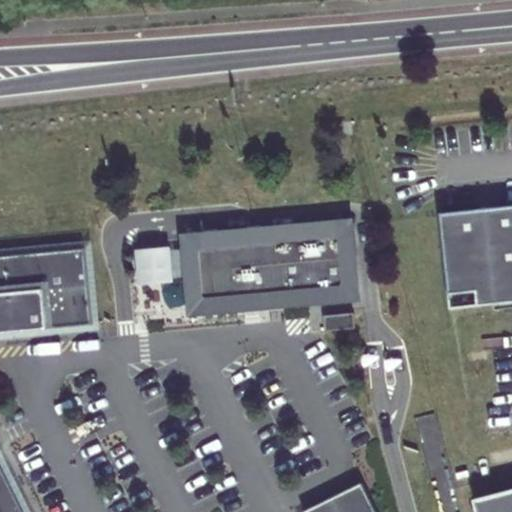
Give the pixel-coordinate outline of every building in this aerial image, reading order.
[(511,206),(446,214),(457,311),(511,306),(511,206)] [(354,251),(352,228),(322,231),(321,228),(314,229),(314,232),(266,237),(266,234),(259,234),(259,238),(196,245),(197,253),(200,279),(203,311),(359,294),(355,258),(350,260),(349,251),(354,251)] [(93,253),(0,263),(0,338),(101,327),(93,253)] [(200,279),(197,253),(176,255),(176,254),(146,257),(149,287),(179,283),(179,282),(200,279)] [(363,329),(361,313),(331,316),(332,332),(363,329)] [(20,511),(0,471),(0,511),(20,511)] [(376,511),(361,480),(299,511),(376,511)] [(511,511),(511,494),(478,503),(480,511),(511,511)]
